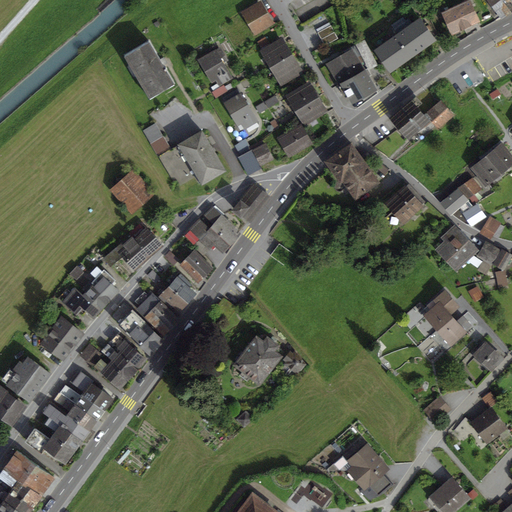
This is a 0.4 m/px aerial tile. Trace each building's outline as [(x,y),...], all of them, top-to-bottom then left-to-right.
[(511,9),(511,0),(493,0),(491,2),(502,17),(511,9)] [(469,1),(443,12),(452,32),(478,20),(469,1)] [(245,13),(256,31),(271,22),(260,4),(245,13)] [(323,12),(331,25),(331,26),(341,20),(333,6),(323,12)] [(312,18),(320,31),(331,25),(323,12),(312,18)] [(318,33),(318,32),(320,31),(312,18),(302,24),(310,38),(318,33)] [(403,19),(393,26),(398,34),(413,55),(435,39),(420,18),(412,24),(409,20),(406,23),(403,19)] [(318,32),(318,33),(325,46),(338,38),(331,26),(331,25),(320,31),(318,32)] [(413,55),(398,34),(376,49),(391,70),(413,55)] [(263,50),(272,65),(290,55),(281,39),(270,46),(266,38),(258,42),(263,50)] [(125,55),(131,64),(133,63),(148,87),(145,88),(150,97),(174,83),(166,69),(167,69),(166,67),(165,68),(149,41),(125,55)] [(358,44),(361,50),(368,47),(366,43),(362,42),(358,44)] [(337,81),(339,84),(364,70),(357,57),(360,55),(355,45),(347,50),(349,52),(339,57),(327,64),(337,81)] [(377,65),(368,47),(361,50),(371,68),(377,65)] [(200,60),(212,80),(216,77),(220,84),(231,78),(222,62),(226,59),(220,49),(216,51),(214,48),(206,53),(208,56),(200,60)] [(299,70),(290,55),(272,65),(282,83),(296,75),(295,72),(299,70)] [(368,77),(364,70),(339,84),(340,85),(343,84),(349,95),(353,101),(375,88),(368,77)] [(345,97),(349,95),(343,84),(340,85),(339,86),(345,97)] [(231,85),(225,89),(223,86),(215,91),(218,97),(233,87),(231,85)] [(309,85),(290,96),(305,121),(324,110),(320,103),(319,101),(314,93),(313,91),(309,85)] [(320,103),(325,100),(318,88),(313,91),(314,93),(319,101),(320,103)] [(246,127),(257,121),(238,89),(222,98),(237,123),(242,120),(246,127)] [(275,96),(265,102),(268,107),(278,101),(275,96)] [(416,96),(392,117),(400,127),(419,111),(415,107),(421,102),(416,96)] [(427,113),(433,120),(439,127),(453,115),(440,101),(427,113)] [(267,108),(263,102),(256,107),(260,113),(267,108)] [(425,123),(426,125),(433,120),(427,113),(423,116),(419,111),(400,127),(409,137),(425,123)] [(155,123),(143,130),(158,156),(170,149),(155,123)] [(302,125),(281,137),(290,154),(312,142),(302,125)] [(203,182),(224,169),(201,131),(170,149),(158,156),(177,188),(199,176),(203,182)] [(242,156),(251,151),(245,140),(236,146),(242,156)] [(343,179),(356,197),(378,181),(369,168),(365,162),(353,145),(351,143),(326,160),(328,163),(341,180),(343,179)] [(253,150),(260,164),(272,158),(265,144),(253,150)] [(511,162),(511,155),(503,144),(491,154),(504,169),(511,162)] [(260,167),(251,151),(242,156),(239,157),(248,174),(260,167)] [(504,174),(502,171),(504,169),(491,154),(482,161),(490,170),(491,169),(497,176),(500,174),(501,176),(504,174)] [(478,176),(485,185),(497,176),(491,169),(490,170),(482,161),(476,166),(481,173),(478,176)] [(114,189),(133,210),(151,194),(132,173),(114,189)] [(481,190),(472,179),(466,184),(474,194),(481,190)] [(234,208),(250,221),(270,197),(254,184),(234,208)] [(404,220),(424,201),(409,184),(388,202),(404,220)] [(459,188),(468,199),(470,198),(474,194),(466,184),(459,188)] [(453,215),(461,208),(465,214),(474,208),(458,189),(442,202),(453,215)] [(474,203),(478,200),(474,194),(470,198),(474,203)] [(213,225),(230,242),(235,237),(233,235),(237,230),(222,216),(224,214),(215,205),(212,207),(204,215),(214,224),(213,225)] [(484,216),(478,206),(474,208),(465,214),(472,224),(484,216)] [(491,237),(492,236),(498,238),(504,226),(490,218),(482,232),(491,237)] [(184,235),(194,245),(200,239),(210,229),(199,219),(184,235)] [(111,265),(123,255),(135,269),(162,245),(147,229),(145,231),(139,225),(129,233),(132,237),(124,243),(123,242),(105,258),(111,265)] [(214,242),(223,250),(230,242),(213,225),(210,229),(200,239),(210,247),(214,242)] [(448,241),(440,249),(448,258),(469,239),(455,225),(443,236),(448,241)] [(210,247),(200,239),(194,245),(204,254),(210,248),(210,247)] [(457,267),(477,248),(469,239),(448,258),(457,267)] [(479,257),(493,264),(493,263),(500,251),(496,249),(496,248),(487,242),(479,257)] [(272,256),(284,265),(293,253),(281,244),(272,256)] [(187,257),(181,264),(198,280),(210,267),(194,251),(193,252),(189,248),(183,253),(187,257)] [(511,255),(501,249),(500,251),(493,263),(504,269),(511,255)] [(78,266),(72,273),(78,279),(84,272),(78,266)] [(91,272),(96,276),(101,271),(96,266),(91,272)] [(92,281),(94,283),(93,284),(94,284),(110,299),(118,290),(111,284),(115,279),(104,268),(101,271),(96,276),(92,281)] [(148,275),(156,282),(160,278),(153,271),(148,275)] [(497,272),(500,286),(506,285),(503,271),(497,272)] [(191,284),(181,274),(170,285),(186,301),(194,293),(188,287),(191,284)] [(86,293),(102,307),(110,299),(94,284),(93,284),(90,281),(86,287),(89,290),(86,293)] [(60,298),(64,302),(76,289),(71,285),(60,298)] [(173,304),(178,309),(186,301),(170,285),(159,297),(170,307),(173,304)] [(87,310),(94,316),(102,307),(86,293),(83,296),(76,289),(64,302),(77,313),(79,310),(83,314),(87,310)] [(477,289),(467,293),(471,303),(481,299),(477,289)] [(140,308),(162,332),(176,318),(160,302),(161,301),(151,291),(147,294),(145,292),(137,301),(142,306),(140,308)] [(468,322),(462,316),(456,322),(448,313),(453,309),(457,305),(445,291),(436,300),(439,304),(428,314),(427,315),(451,341),(464,330),(461,328),(464,325),(468,322)] [(227,321),(237,308),(223,298),(214,311),(227,321)] [(424,309),(428,314),(439,304),(436,300),(435,299),(424,309)] [(112,316),(150,353),(163,340),(132,310),(124,304),(123,304),(112,316)] [(44,332),(48,335),(62,317),(59,314),(44,332)] [(44,341),(43,341),(63,357),(82,333),(62,317),(48,335),(44,332),(40,337),(44,341)] [(461,328),(464,330),(470,325),(468,322),(464,325),(461,328)] [(111,341),(122,350),(119,353),(136,368),(145,358),(118,334),(111,341)] [(248,380),(251,376),(259,383),(281,355),(274,349),(278,345),(267,336),(264,341),(257,335),(235,363),(243,370),(240,374),(248,380)] [(496,361),(498,363),(503,358),(487,344),(475,356),(489,369),(496,361)] [(90,345),(81,355),(92,365),(102,355),(90,345)] [(111,362),(128,378),(136,368),(119,353),(118,354),(107,345),(102,351),(113,360),(111,362)] [(281,369),(292,377),(297,373),(305,363),(295,352),(294,352),(293,354),(290,352),(284,359),(286,361),(284,363),(285,364),(281,369)] [(17,372),(8,383),(29,399),(49,373),(28,357),(23,363),(20,361),(13,369),(17,372)] [(96,364),(120,386),(128,378),(111,362),(108,365),(101,358),(96,364)] [(72,381),(85,391),(83,394),(104,409),(112,398),(101,389),(102,387),(99,384),(98,387),(92,383),(93,381),(79,371),(72,381)] [(0,413),(12,422),(24,406),(14,398),(16,396),(14,394),(0,384),(0,413)] [(60,392),(96,419),(104,409),(83,394),(81,396),(66,385),(60,392)] [(68,414),(89,429),(96,419),(60,392),(55,399),(71,410),(68,414)] [(484,398),(490,406),(497,402),(491,393),(484,398)] [(447,412),(451,408),(440,396),(437,400),(447,412)] [(425,410),(435,422),(447,412),(437,400),(425,410)] [(51,416),(82,439),(89,429),(68,414),(52,401),(44,412),(51,417),(51,416)] [(488,440),(499,432),(506,427),(492,408),(475,422),(488,440)] [(244,411),(236,418),(244,426),(252,419),(244,411)] [(53,435),(74,450),(82,439),(51,416),(51,417),(46,423),(56,430),(53,435)] [(465,418),(455,430),(460,437),(472,423),(465,418)] [(485,441),(488,440),(475,422),(472,424),(485,441)] [(503,439),(511,433),(506,427),(499,432),(503,439)] [(45,446),(65,461),(74,450),(53,435),(50,439),(39,431),(30,443),(41,451),(45,446)] [(362,440),(328,469),(333,475),(350,460),(360,472),(355,476),(365,487),(361,490),(370,499),(379,495),(390,485),(380,474),(387,468),(377,457),(362,440)] [(54,477),(17,450),(5,468),(41,494),(54,477)] [(355,476),(360,472),(350,460),(333,475),(351,471),(355,476)] [(12,489),(33,505),(41,494),(5,468),(0,473),(0,475),(14,486),(12,489)] [(454,511),(470,499),(465,493),(465,491),(452,476),(442,485),(445,489),(443,491),(441,491),(433,498),(442,509),(438,511),(454,511)] [(4,500),(21,511),(28,511),(33,505),(12,489),(9,493),(5,490),(6,489),(0,484),(0,497),(4,500)] [(275,511),(276,511),(253,493),(238,511),(275,511)] [(492,506),(497,511),(498,511),(506,506),(500,499),(492,506)] [(0,511),(21,511),(4,500),(2,502),(0,501),(0,511)]
